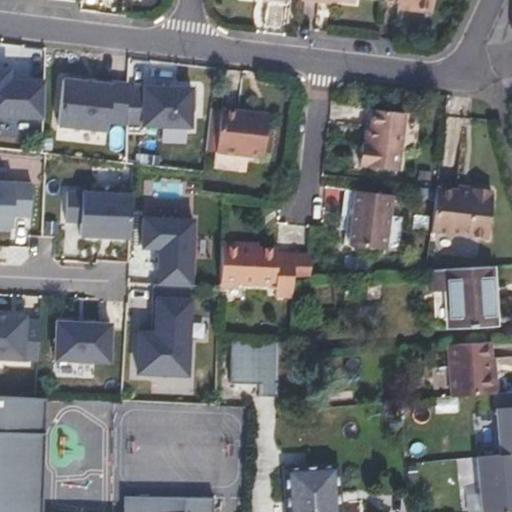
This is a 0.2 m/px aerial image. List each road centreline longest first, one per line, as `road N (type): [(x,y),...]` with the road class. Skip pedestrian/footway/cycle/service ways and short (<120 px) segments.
road 1 (residential): [(0,21),(189,44)]
road 2 (residential): [(325,64),(307,216)]
road 3 (residential): [(189,44),(325,64)]
road 4 (residential): [(325,64),(455,76)]
road 5 (residential): [(511,176),(497,99),(481,82),(455,76)]
